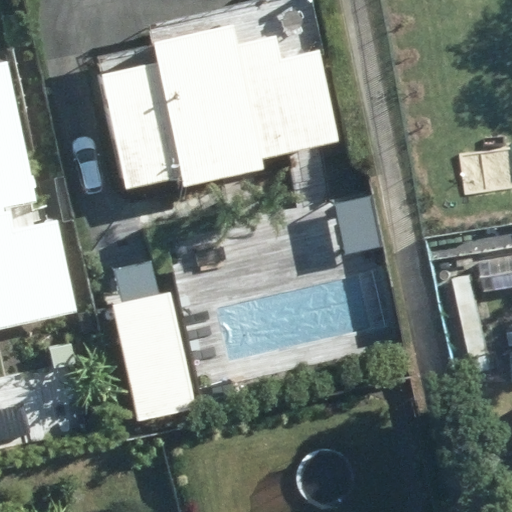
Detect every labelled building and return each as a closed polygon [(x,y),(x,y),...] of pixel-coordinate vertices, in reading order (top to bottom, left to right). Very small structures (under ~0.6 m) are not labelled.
[(305,0),(269,0),(146,27),(150,50),(94,62),(120,178),(175,166),(177,175),(259,157),(256,148),(334,131),(305,0)] [(511,0),(402,0),(447,240),(511,228),(511,0)] [(0,303),(65,289),(47,209),(10,218),(5,196),(37,189),(2,40),(0,40),(0,303)] [(335,182),(371,177),(370,165),(334,169),(335,182)] [(511,254),(479,260),(486,294),(511,289),(511,254)] [(457,274),(476,356),(493,352),(474,270),(457,274)] [(108,297),(134,415),(194,401),(167,284),(108,297)]
